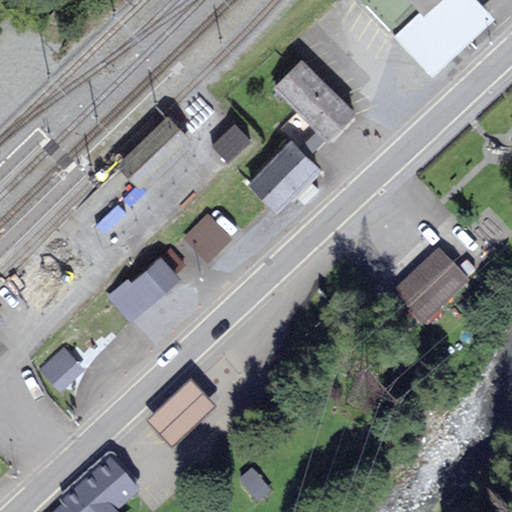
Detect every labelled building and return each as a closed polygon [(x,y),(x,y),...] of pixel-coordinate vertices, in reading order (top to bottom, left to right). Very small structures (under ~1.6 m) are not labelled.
[(363,0),(400,36),(436,0),(363,0)] [(494,15),(479,0),(436,0),(400,36),(435,72),(494,15)] [(243,185),(268,209),(359,114),(302,60),(274,90),(300,114),(306,120),(243,185)] [(185,138),(167,121),(124,165),(142,182),(185,138)] [(251,138),(236,122),(214,143),(229,159),(251,138)] [(207,258),(228,238),(209,217),(187,238),(207,258)] [(114,298),(130,316),(186,266),(170,248),(114,298)] [(468,280),(437,251),(392,298),(423,327),(468,280)] [(60,386),(80,369),(63,351),(44,368),(60,386)] [(192,385),(150,426),(173,452),(218,412),(192,385)] [(64,505),(55,511),(116,511),(140,492),(109,456),(59,499),(64,505)]
